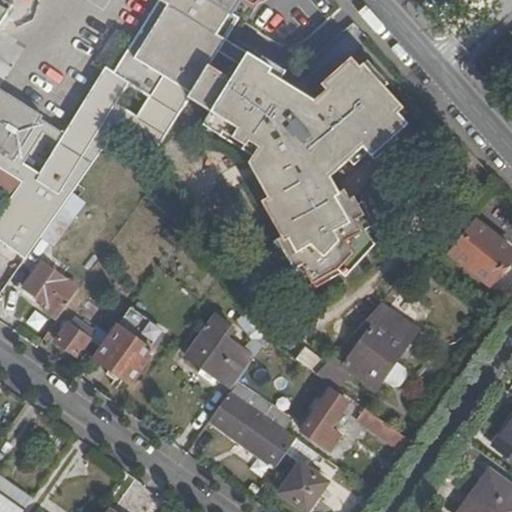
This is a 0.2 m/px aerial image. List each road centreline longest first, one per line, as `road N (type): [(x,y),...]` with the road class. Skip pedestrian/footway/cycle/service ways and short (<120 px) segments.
road 1 (residential): [(0,350),(228,511)]
road 2 (residential): [(511,158),(370,0)]
road 3 (residential): [(389,511),(511,340)]
